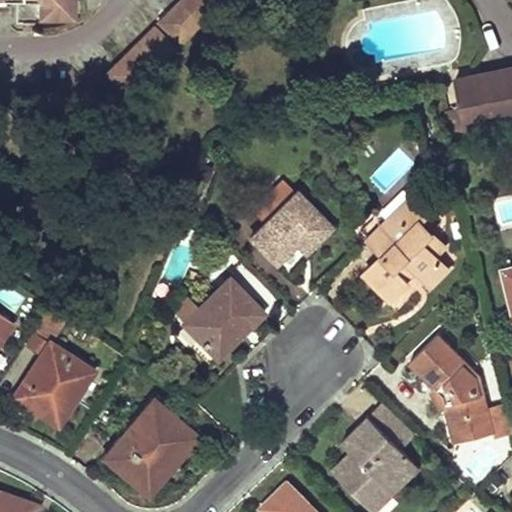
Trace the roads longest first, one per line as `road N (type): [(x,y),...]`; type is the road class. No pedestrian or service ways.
road 1 (residential): [(190,511),(302,398),(322,352)]
road 2 (residential): [(0,439),(61,465),(113,511)]
